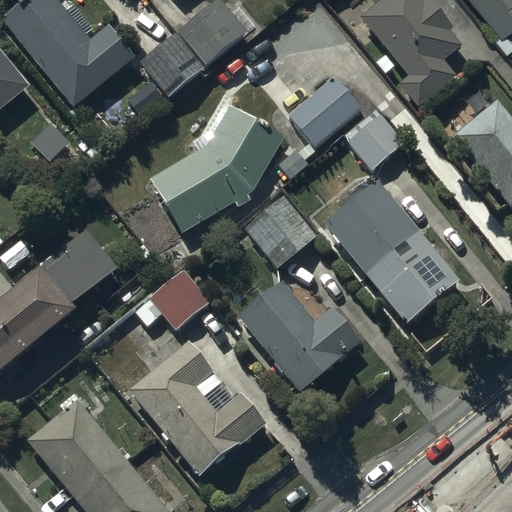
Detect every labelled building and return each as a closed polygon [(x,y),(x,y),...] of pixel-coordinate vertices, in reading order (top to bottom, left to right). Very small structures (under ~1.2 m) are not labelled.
[(66,16),(52,0),(34,0),(3,25),(74,114),(135,64),(109,31),(91,45),(87,40),(93,35),(73,10),(66,16)] [(423,5),(419,0),(389,0),(360,23),(408,81),(399,88),(418,112),(455,82),(442,66),(460,52),(448,37),(452,33),(427,2),(423,5)] [(511,0),(470,0),(498,35),(511,23),(511,0)] [(221,4),(180,37),(207,71),(248,38),(221,4)] [(204,74),(176,40),(141,71),(170,104),(204,74)] [(0,116),(30,91),(0,54),(0,116)] [(362,114),(336,83),(290,120),(316,152),(362,114)] [(137,113),(116,88),(95,105),(116,130),(137,113)] [(511,125),(496,106),(452,142),(509,213),(511,211),(511,125)] [(283,142),(230,112),(207,152),(152,185),(184,238),(235,207),(238,212),(249,205),(246,201),(254,196),(283,142)] [(372,176),(404,148),(376,115),(344,143),(372,176)] [(70,149),(51,132),(32,151),(50,169),(70,149)] [(378,187),(325,230),(407,329),(459,286),(378,187)] [(318,241),(284,202),(245,236),(279,275),(318,241)] [(118,277),(87,239),(1,308),(0,306),(0,381),(77,320),(72,314),(118,277)] [(211,307),(184,275),(149,303),(150,304),(136,316),(148,330),(147,331),(153,340),(150,343),(156,350),(175,334),(176,335),(211,307)] [(282,288),(239,322),(299,398),(360,349),(331,313),(313,328),(282,288)] [(189,347),(130,394),(199,483),(265,430),(241,399),(234,404),(189,347)] [(163,511),(76,405),(27,445),(81,511),(163,511)]
